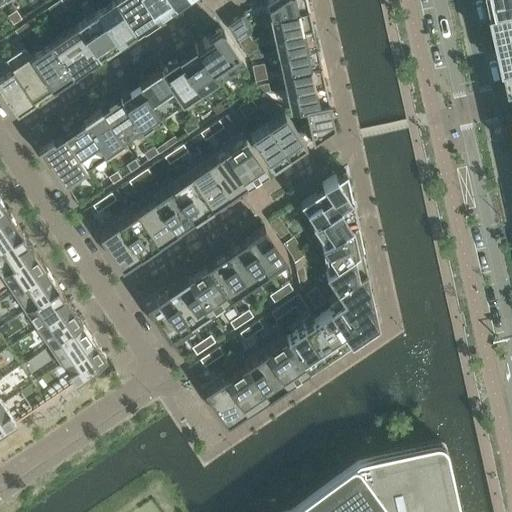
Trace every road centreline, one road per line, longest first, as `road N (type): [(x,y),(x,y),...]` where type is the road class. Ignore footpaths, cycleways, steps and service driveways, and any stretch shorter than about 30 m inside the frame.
road 1 (residential): [(157,371),(0,138)]
road 2 (tertiary): [(463,111),(511,334)]
road 3 (residential): [(157,371),(0,476)]
